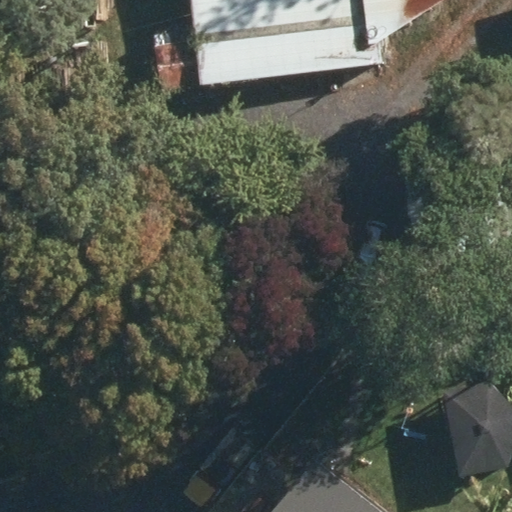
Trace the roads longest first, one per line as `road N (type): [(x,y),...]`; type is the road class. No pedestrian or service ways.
road 1 (track): [(414,102),(0,201)]
road 2 (track): [(0,371),(67,511)]
